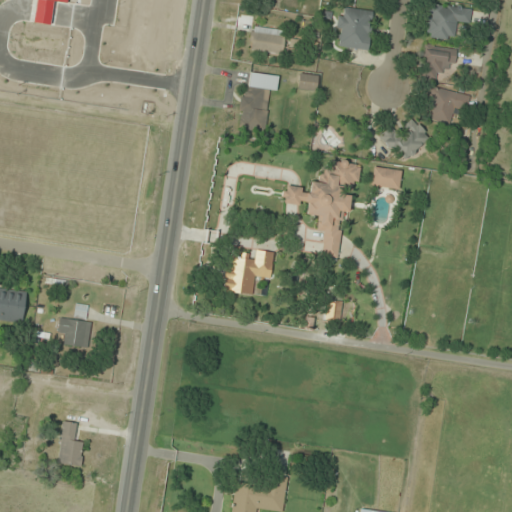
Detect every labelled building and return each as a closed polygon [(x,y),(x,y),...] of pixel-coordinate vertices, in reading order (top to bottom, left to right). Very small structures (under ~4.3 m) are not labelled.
[(426,37),(454,42),(457,23),(470,24),(472,11),(431,4),(426,37)] [(369,51),(373,12),(343,8),(343,17),(339,17),(336,47),(369,51)] [(297,40),(287,39),(288,32),(253,27),(250,51),(284,55),(285,47),(296,48),(297,40)] [(455,50),(423,50),(423,80),(440,80),(440,70),(455,70),(455,50)] [(318,76),(300,74),(298,89),(316,91),(318,76)] [(238,130),(266,133),(270,90),(242,87),(238,130)] [(466,112),(470,96),(431,87),(424,119),(450,125),(454,109),(466,112)] [(429,136),(412,121),(400,135),(390,127),(379,139),(407,162),(429,136)] [(335,259),(345,212),(348,212),(352,193),(354,193),(360,166),(333,160),(330,171),(323,169),(319,183),(311,181),(309,191),(286,186),(282,201),(307,207),(306,214),(319,217),(316,230),(325,232),(320,255),(335,259)] [(371,186),(399,189),(401,171),(374,167),(371,186)] [(273,253),(255,252),(255,259),(232,259),(231,270),(225,270),(225,293),(254,294),(254,278),(272,279),(273,253)] [(103,286),(105,276),(82,272),(80,281),(103,286)] [(0,320),(23,324),(27,292),(0,288),(0,320)] [(92,321),(86,320),(88,306),(75,304),(72,320),(59,318),(57,334),(66,335),(65,345),(88,349),(92,321)] [(58,464),(80,466),(83,442),(74,441),(77,424),(63,422),(58,464)] [(231,511),(256,511),(257,509),(283,511),(287,477),(268,475),(267,484),(235,481),(231,511)]
